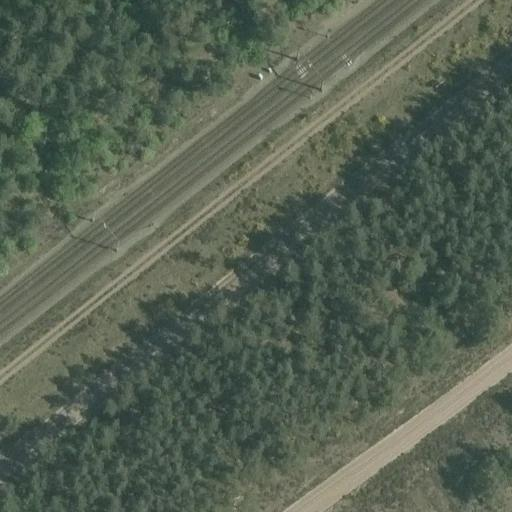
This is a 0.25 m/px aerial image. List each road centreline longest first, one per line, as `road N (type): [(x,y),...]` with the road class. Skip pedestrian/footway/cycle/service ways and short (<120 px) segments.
road 1 (track): [(0,469),(511,64)]
road 2 (track): [(0,378),(477,0)]
road 3 (track): [(511,353),(297,511)]
